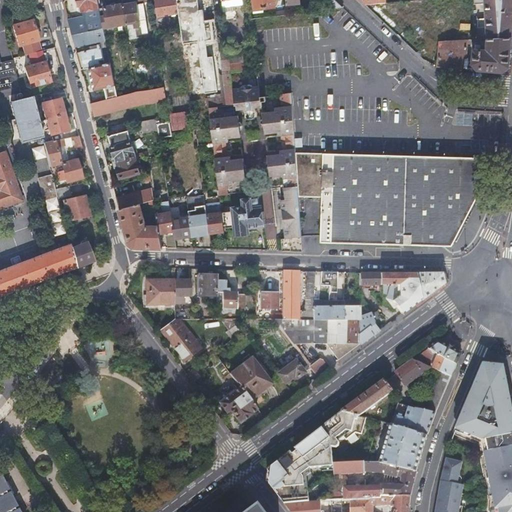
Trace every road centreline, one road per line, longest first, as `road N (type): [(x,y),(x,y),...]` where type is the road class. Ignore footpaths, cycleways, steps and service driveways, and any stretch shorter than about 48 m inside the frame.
road 1 (residential): [(482,280),(465,264),(121,257)]
road 2 (secondary): [(238,462),(482,280)]
road 3 (residential): [(121,257),(53,0)]
road 4 (residential): [(482,280),(476,349),(423,511)]
road 5 (residential): [(238,462),(111,286)]
road 6 (residential): [(345,0),(442,83),(511,93)]
road 7 (residential): [(2,403),(81,298),(111,286)]
